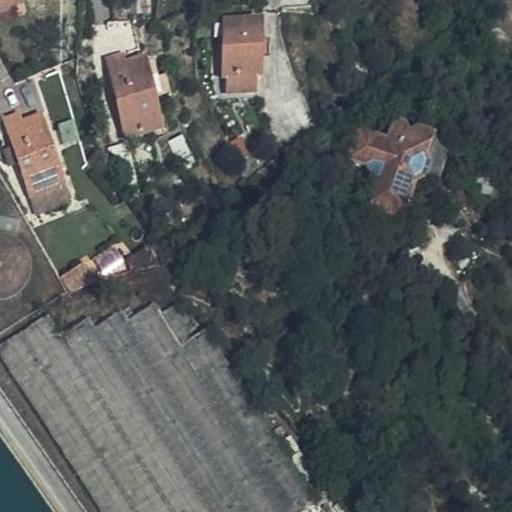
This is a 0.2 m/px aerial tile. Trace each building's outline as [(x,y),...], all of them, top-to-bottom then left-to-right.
[(16,3),(0,6),(0,18),(18,13),(16,3)] [(260,75),(261,19),(225,18),(223,76),(227,76),(227,91),(257,91),(258,76),(260,75)] [(155,95),(169,91),(165,73),(157,75),(153,56),(126,62),(124,54),(109,58),(126,136),(162,128),(155,95)] [(16,150),(31,196),(65,184),(42,118),(23,123),(20,115),(5,120),(16,150)] [(425,157),(433,137),(416,131),(408,135),(405,127),(395,123),(387,141),(359,131),(348,158),(367,166),(373,164),(383,167),(379,177),(375,179),(367,202),(402,217),(406,208),(403,200),(409,198),(414,184),(415,181),(423,178),(429,165),(425,157)] [(446,166),(433,137),(425,157),(429,165),(423,178),(415,181),(414,184),(428,189),(439,183),(446,166)] [(138,175),(130,140),(110,146),(118,185),(138,175)] [(253,147),(234,157),(245,180),(264,167),(253,147)] [(65,184),(31,196),(39,216),(71,204),(65,184)] [(34,267),(34,258),(30,251),(26,245),(18,237),(23,221),(1,216),(0,219),(0,299),(4,300),(12,299),(17,297),(24,291),(29,283),(33,275),(34,267)] [(78,272),(87,284),(112,269),(103,255),(78,272)] [(298,511),(315,501),(207,334),(195,340),(173,309),(162,317),(155,307),(129,323),(121,314),(96,330),(88,320),(63,336),(48,317),(0,346),(0,355),(101,511),(298,511)] [(336,467),(325,475),(336,493),(348,485),(336,467)] [(358,511),(364,509),(350,489),(337,497),(341,503),(334,508),(336,511),(358,511)]
